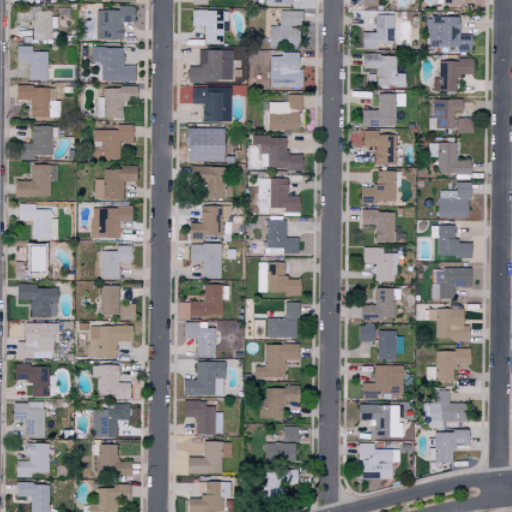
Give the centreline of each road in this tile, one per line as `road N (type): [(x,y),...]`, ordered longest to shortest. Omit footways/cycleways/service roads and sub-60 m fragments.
road 1 (residential): [(156,511),(161,0)]
road 2 (residential): [(328,511),(331,0)]
road 3 (residential): [(498,501),(501,0)]
road 4 (residential): [(511,477),(344,511)]
